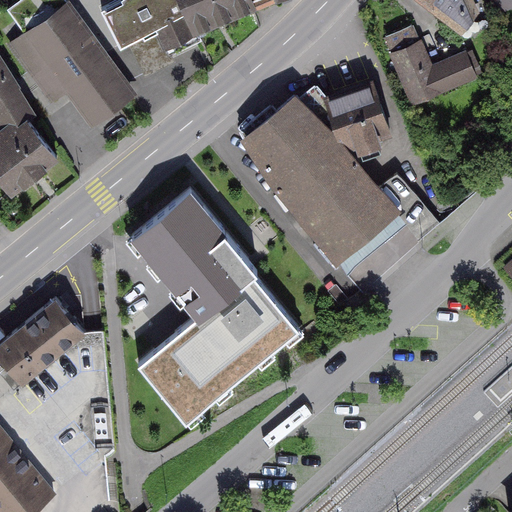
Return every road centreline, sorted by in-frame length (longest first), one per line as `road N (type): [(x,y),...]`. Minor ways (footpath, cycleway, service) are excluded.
road 1 (residential): [(185,511),(465,255),(511,185)]
road 2 (primary): [(0,279),(330,0)]
